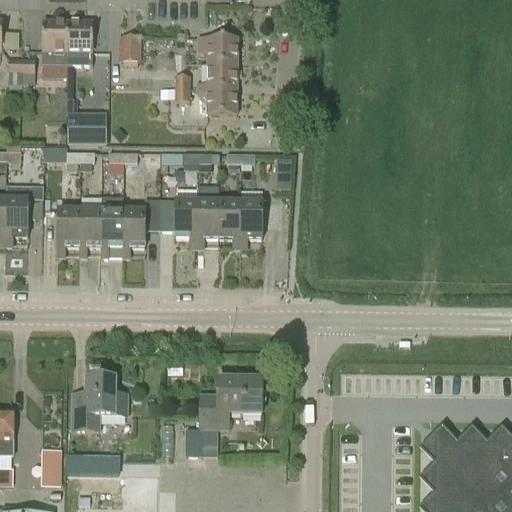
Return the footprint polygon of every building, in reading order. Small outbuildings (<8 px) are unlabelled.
[(41,57),(41,70),(42,70),(67,70),(67,57),(67,27),(42,27),(41,57)] [(67,57),(67,70),(92,71),(92,57),(92,27),(67,27),(67,57)] [(120,42),(119,65),(139,65),(140,42),(120,42)] [(198,42),(198,58),(208,58),(207,68),(236,69),(237,43),(198,42)] [(8,79),(8,88),(21,89),(21,79),(21,64),(8,64),(8,79)] [(21,79),(21,89),(34,89),(34,79),(34,64),(21,64),(21,79)] [(197,88),(197,94),(236,94),(236,69),(207,68),(207,89),(197,88)] [(175,80),(175,93),(189,94),(190,94),(190,81),(175,80)] [(175,93),(175,107),(189,107),(190,94),(189,94),(175,93)] [(197,94),(197,99),(207,99),(207,120),(236,121),(236,94),(197,94)] [(68,119),(67,150),(105,150),(106,119),(78,119),(68,119)] [(119,132),(113,138),(120,145),(126,139),(119,132)] [(6,158),(6,168),(10,168),(20,168),(20,158),(6,158)] [(66,158),(66,168),(77,168),(80,168),(80,158),(67,158),(66,158)] [(80,158),(80,168),(94,169),(94,159),(80,158)] [(109,159),(109,169),(123,169),(123,159),(109,159)] [(123,159),(123,169),(137,169),(137,159),(123,159)] [(183,160),(183,170),(197,170),(197,160),(183,160)] [(197,160),(197,170),(211,170),(211,160),(197,160)] [(227,160),(227,170),(228,170),(233,170),(238,170),(241,170),(241,160),(227,160)] [(241,160),(241,170),(255,170),(255,160),(241,160)] [(278,165),(278,180),(292,180),(293,166),(278,165)] [(109,169),(109,179),(123,179),(123,169),(109,169)] [(160,206),(160,236),(174,236),(174,243),(189,243),(188,253),(196,253),(196,243),(197,206),(197,194),(178,194),(178,206),(160,206)] [(240,206),(240,254),(247,254),(247,244),(262,244),(262,206),(262,196),(240,196),(240,206)] [(100,252),(100,262),(122,262),(122,252),(123,215),(123,203),(101,202),(101,215),(101,252),(100,252)] [(6,203),(5,251),(13,251),(13,241),(27,241),(27,204),(6,203)] [(122,252),(122,262),(130,262),(130,252),(144,253),(144,236),(160,236),(160,206),(144,205),(144,215),(123,215),(122,252)] [(196,243),(196,253),(204,253),(204,243),(218,243),(218,207),(218,206),(197,206),(196,243)] [(218,207),(218,243),(232,244),(232,254),(240,254),(240,206),(218,206),(218,207)] [(57,214),(57,262),(65,262),(65,252),(79,252),(79,215),(57,214)] [(79,252),(79,262),(87,262),(87,252),(100,252),(101,252),(101,215),(79,215),(79,252)] [(433,400),(434,378),(378,378),(377,400),(433,400)] [(511,380),(489,382),(490,400),(511,399),(511,380)] [(99,436),(99,421),(127,421),(127,398),(115,398),(115,383),(86,382),(86,398),(73,397),(72,436),(99,436)] [(228,434),(228,419),(261,419),(261,384),(218,384),(218,401),(201,401),(200,434),(228,434)] [(0,415),(0,460),(13,461),(13,415),(0,415)] [(511,511),(511,441),(501,431),(486,446),(472,431),(457,445),(442,430),(420,452),(434,468),(419,482),(434,497),(418,511),(511,511)] [(62,489),(63,452),(42,451),(41,489),(62,489)] [(160,511),(160,460),(66,460),(66,491),(76,491),(76,511),(160,511)]
